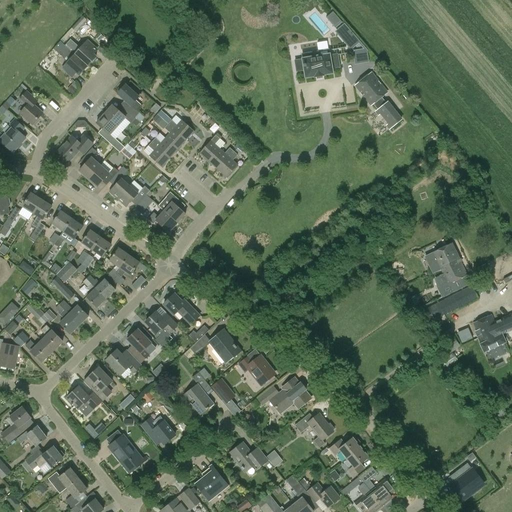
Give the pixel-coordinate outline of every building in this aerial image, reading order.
[(338,29),(345,22),(333,11),(327,18),(338,29)] [(83,17),(72,29),(60,41),(64,44),(73,33),(71,32),(73,30),(75,32),(86,20),(83,17)] [(72,45),(68,49),(60,42),(74,55),(87,67),(96,57),(93,54),(97,50),(87,41),(79,50),(72,45)] [(74,55),(60,42),(54,49),(63,57),(67,64),(62,69),(72,78),(76,73),(79,76),(87,67),(74,55)] [(301,54),(302,59),(294,61),(296,73),(303,71),(305,80),(334,75),(333,70),(340,68),(338,54),(320,57),(319,51),(301,54)] [(39,67),(43,70),(52,60),(48,56),(39,67)] [(388,103),(383,96),(387,93),(371,73),(355,86),(371,106),(376,113),(389,129),(401,119),(388,103)] [(141,105),(136,101),(141,95),(132,87),(130,90),(125,85),(117,94),(131,107),(127,111),(141,123),(145,118),(136,111),(141,105)] [(43,114),(34,107),(38,102),(26,91),(18,100),(26,107),(20,114),(33,125),(43,114)] [(2,106),(7,111),(12,106),(7,101),(2,106)] [(112,106),(104,115),(117,127),(125,119),(131,124),(131,123),(134,125),(138,121),(127,111),(123,115),(112,106)] [(117,127),(104,115),(96,124),(102,129),(98,133),(120,153),(121,152),(128,145),(127,144),(124,148),(110,135),(117,127)] [(163,120),(185,140),(194,131),(181,120),(177,125),(168,118),(165,122),(163,120)] [(9,126),(11,128),(0,139),(0,141),(13,153),(26,139),(20,134),(25,129),(14,119),(9,126)] [(185,140),(163,120),(159,124),(170,134),(165,139),(177,150),(185,140)] [(216,135),(210,141),(199,154),(208,162),(219,149),(219,150),(225,143),(216,135)] [(83,136),(78,142),(71,137),(57,153),(68,162),(78,151),(84,156),(94,145),(83,136)] [(155,139),(151,143),(169,159),(177,150),(165,139),(161,144),(155,139)] [(169,159),(151,143),(148,146),(154,151),(149,157),(161,168),(169,159)] [(128,145),(121,152),(129,160),(136,152),(128,145)] [(83,158),(88,162),(79,172),(88,180),(100,166),(91,158),(96,152),(92,149),(83,158)] [(225,154),(219,150),(219,149),(208,162),(217,170),(233,152),(230,149),(225,154)] [(237,155),(233,152),(217,170),(226,178),(238,166),(232,161),(237,155)] [(109,174),(100,166),(88,180),(97,188),(102,182),(106,185),(109,182),(110,182),(118,172),(114,168),(109,174)] [(123,167),(119,172),(123,176),(128,172),(123,167)] [(129,187),(121,179),(109,192),(117,200),(129,187)] [(138,195),(129,187),(117,200),(126,208),(131,202),(136,206),(146,195),(149,191),(145,187),(138,195)] [(7,198),(5,198),(4,192),(0,192),(0,216),(9,214),(8,207),(9,207),(10,205),(9,198),(7,198)] [(22,207),(20,211),(15,208),(3,226),(8,229),(20,211),(21,211),(20,211),(30,218),(33,214),(41,200),(31,193),(22,207)] [(166,197),(171,203),(164,211),(177,223),(185,215),(181,211),(185,206),(170,193),(166,197)] [(146,195),(136,206),(135,208),(141,214),(148,206),(152,210),(157,206),(149,198),(146,195)] [(32,226),(36,228),(30,238),(35,241),(45,226),(40,223),(42,220),(43,221),(52,207),(41,200),(33,214),(37,217),(32,226)] [(164,211),(159,217),(154,213),(148,219),(153,224),(155,221),(168,233),(177,223),(164,211)] [(64,232),(72,220),(61,212),(52,224),(64,232)] [(72,220),(64,232),(74,240),(83,227),(72,220)] [(92,251),(100,238),(90,231),(81,243),(92,251)] [(55,245),(60,237),(55,233),(49,241),(55,245)] [(64,240),(60,237),(55,245),(59,248),(64,240)] [(100,238),(92,251),(102,258),(111,245),(100,238)] [(467,275),(459,260),(452,243),(432,253),(440,269),(448,284),(467,275)] [(0,251),(6,255),(10,248),(3,244),(0,248),(0,251)] [(120,269),(117,272),(114,269),(108,275),(113,280),(118,275),(117,273),(120,269),(129,256),(118,249),(109,261),(120,269)] [(70,261),(76,253),(71,250),(66,258),(70,261)] [(41,262),(50,268),(52,265),(48,262),(54,254),(50,251),(41,262)] [(84,252),(77,261),(86,268),(93,258),(84,252)] [(139,263),(129,256),(120,269),(117,273),(118,275),(113,280),(120,287),(125,281),(122,277),(125,272),(130,276),(139,263)] [(31,275),(35,269),(23,261),(19,267),(31,275)] [(76,269),(71,263),(71,264),(69,262),(57,275),(65,283),(77,270),(76,269)] [(490,274),(485,264),(473,270),(478,280),(490,274)] [(136,289),(147,280),(142,275),(132,284),(136,289)] [(90,276),(86,279),(106,299),(115,290),(105,280),(100,284),(96,280),(95,281),(90,276)] [(74,296),(57,278),(50,284),(53,287),(55,285),(69,300),(74,296)] [(106,299),(86,279),(83,282),(88,287),(87,288),(91,292),(86,298),(97,309),(106,299)] [(438,304),(438,305),(434,307),(438,315),(431,318),(434,325),(439,323),(441,327),(448,324),(444,315),(478,298),(472,287),(438,304)] [(177,312),(190,325),(199,316),(191,307),(189,309),(174,294),(163,305),(174,316),(177,312)] [(12,301),(0,314),(0,320),(5,325),(20,309),(12,301)] [(78,306),(72,312),(67,307),(63,302),(59,305),(79,326),(88,317),(78,306)] [(26,308),(43,325),(48,320),(43,315),(44,314),(39,310),(38,311),(31,303),(26,308)] [(79,326),(59,305),(55,309),(58,312),(57,313),(60,315),(64,320),(59,324),(70,335),(79,326)] [(57,317),(49,310),(44,315),(52,322),(57,317)] [(163,330),(168,335),(177,326),(166,314),(162,319),(155,312),(145,322),(157,335),(163,330)] [(511,313),(494,322),(491,316),(473,324),(476,331),(474,332),(476,337),(480,345),(483,353),(505,343),(502,335),(511,330),(511,313)] [(10,335),(18,327),(13,321),(5,330),(10,335)] [(63,342),(52,331),(46,326),(41,331),(46,337),(41,341),(52,353),(63,342)] [(224,329),(209,341),(204,335),(185,354),(188,358),(194,353),(195,355),(209,344),(225,365),(240,353),(229,339),(230,337),(224,329)] [(127,337),(128,339),(127,340),(132,346),(128,350),(141,363),(150,355),(156,349),(138,330),(135,332),(134,331),(127,337)] [(29,339),(22,332),(13,340),(20,348),(29,339)] [(18,347),(3,344),(3,340),(0,339),(0,350),(0,351),(0,354),(2,355),(0,364),(0,366),(14,370),(18,352),(17,352),(18,347)] [(41,341),(36,346),(30,341),(25,346),(30,352),(41,363),(52,353),(41,341)] [(141,366),(127,352),(122,356),(117,350),(106,361),(121,376),(128,369),(133,374),(141,366)] [(276,375),(260,355),(252,362),(248,357),(238,365),(245,373),(248,370),(260,386),(276,375)] [(112,393),(107,387),(112,382),(98,368),(83,382),(97,397),(103,402),(112,393)] [(192,378),(197,384),(183,395),(200,416),(214,405),(207,396),(213,392),(198,373),(192,378)] [(211,387),(225,405),(236,396),(222,378),(211,387)] [(279,394),(270,401),(280,413),(293,403),(294,403),(298,409),(311,399),(309,397),(309,395),(308,393),(306,393),(305,392),(299,385),(294,378),(282,389),(283,390),(279,394)] [(86,403),(94,411),(102,402),(93,393),(89,397),(78,387),(66,398),(78,411),(86,403)] [(257,399),(261,405),(268,399),(269,399),(264,394),(257,399)] [(9,417),(14,424),(1,435),(8,444),(22,434),(18,429),(31,419),(22,407),(9,417)] [(491,418),(501,421),(504,411),(495,408),(491,418)] [(319,414),(313,419),(309,414),(295,426),(301,433),(310,426),(319,437),(313,441),(319,448),(325,444),(322,441),(333,432),(332,431),(334,429),(330,424),(328,426),(319,414)] [(173,429),(180,423),(175,415),(167,422),(173,429)] [(164,421),(158,426),(155,422),(154,422),(150,418),(140,426),(156,446),(161,442),(164,445),(175,436),(164,421)] [(37,426),(29,433),(27,431),(16,439),(21,444),(28,438),(36,447),(47,438),(37,426)] [(143,461),(124,437),(109,448),(129,473),(143,461)] [(352,438),(344,444),(341,439),(329,449),(335,456),(341,451),(347,459),(360,448),(359,447),(360,446),(361,443),(356,438),(354,438),(353,439),(352,438)] [(258,448),(250,454),(242,443),(230,453),(245,473),(252,467),(255,471),(268,461),(258,448)] [(53,447),(43,455),(39,450),(25,461),(33,470),(37,467),(40,470),(48,463),(52,468),(63,459),(62,458),(64,456),(64,455),(61,451),(59,451),(58,452),(53,447)] [(361,449),(360,448),(347,459),(352,467),(347,472),(352,479),(364,469),(361,465),(368,459),(368,458),(369,457),(369,454),(365,449),(363,449),(361,449)] [(274,468),(282,461),(274,451),(266,457),(274,468)] [(11,472),(0,460),(0,477),(2,480),(11,472)] [(70,469),(58,478),(55,474),(49,479),(54,487),(60,493),(66,488),(67,489),(79,479),(70,469)] [(214,469),(195,485),(208,501),(228,486),(214,469)] [(331,474),(334,481),(340,478),(336,471),(331,474)] [(466,491),(457,498),(468,511),(483,501),(477,492),(482,488),(473,476),(461,485),(466,491)] [(67,489),(72,496),(65,501),(71,509),(78,503),(75,499),(87,490),(79,479),(67,489)] [(385,479),(370,491),(382,507),(389,501),(387,499),(391,496),(390,495),(394,491),(385,479)] [(300,484),(299,485),(304,491),(306,492),(313,501),(315,503),(320,499),(328,508),(340,499),(330,487),(324,491),(318,483),(310,489),(308,486),(304,490),(300,484)] [(362,495),(364,496),(354,504),(360,511),(375,511),(382,507),(370,491),(363,483),(358,487),(358,490),(362,495)] [(299,500),(292,506),(297,511),(313,511),(314,511),(313,511),(308,504),(313,501),(306,492),(304,491),(303,490),(300,485),(294,490),(298,494),(296,496),(299,500)] [(176,498),(177,498),(160,511),(188,511),(200,503),(189,488),(176,498)] [(95,499),(91,503),(87,497),(70,510),(71,511),(101,511),(104,510),(95,499)] [(247,500),(236,508),(239,511),(242,511),(251,506),(247,500)] [(260,508),(262,511),(273,511),(270,509),(266,503),(260,508)]
